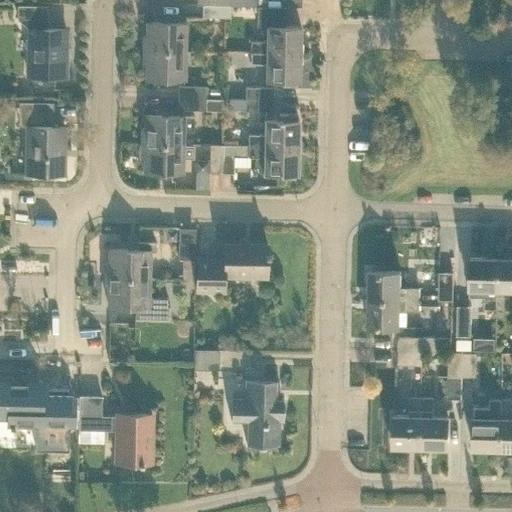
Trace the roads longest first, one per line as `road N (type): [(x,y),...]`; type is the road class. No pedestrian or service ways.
road 1 (residential): [(333,216),(326,511)]
road 2 (residential): [(440,44),(338,41),(333,216)]
road 3 (residential): [(333,216),(98,213)]
road 4 (residential): [(98,213),(98,24),(111,0)]
road 5 (residential): [(98,213),(66,226),(62,347),(85,348)]
road 6 (residential): [(511,220),(333,216)]
